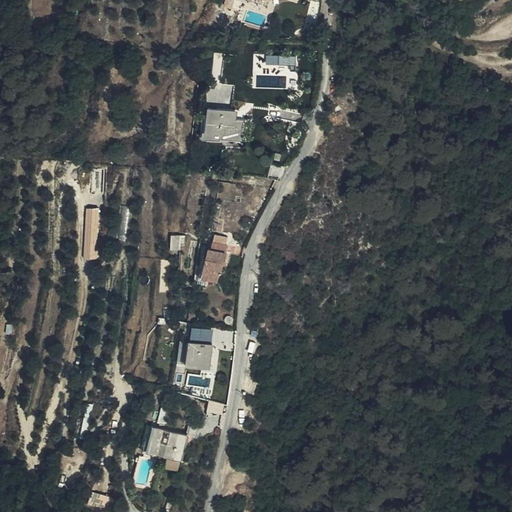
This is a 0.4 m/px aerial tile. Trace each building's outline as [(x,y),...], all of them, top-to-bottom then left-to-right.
[(298,56),(298,48),(283,49),(284,56),(298,56)] [(242,137),(244,119),(236,117),(236,113),(218,112),(218,107),(208,107),(206,134),(242,137)] [(269,177),(273,164),(247,158),(244,167),(247,168),(246,172),(269,177)] [(123,237),(130,237),(129,204),(122,204),(123,237)] [(100,257),(99,206),(86,206),(87,257),(100,257)] [(179,248),(181,233),(171,233),(170,248),(179,248)] [(222,270),(229,236),(214,233),(212,248),(209,247),(204,268),(219,271),(222,270)] [(217,280),(219,273),(219,271),(204,268),(204,273),(203,276),(217,280)] [(163,343),(166,321),(156,321),(154,342),(163,343)] [(206,364),(210,341),(187,338),(183,361),(206,364)] [(224,411),(226,402),(211,399),(209,408),(224,411)] [(147,450),(168,456),(180,459),(187,432),(153,424),(147,450)] [(180,459),(168,456),(165,466),(178,468),(180,459)] [(90,501),(110,507),(113,495),(93,490),(90,501)]
